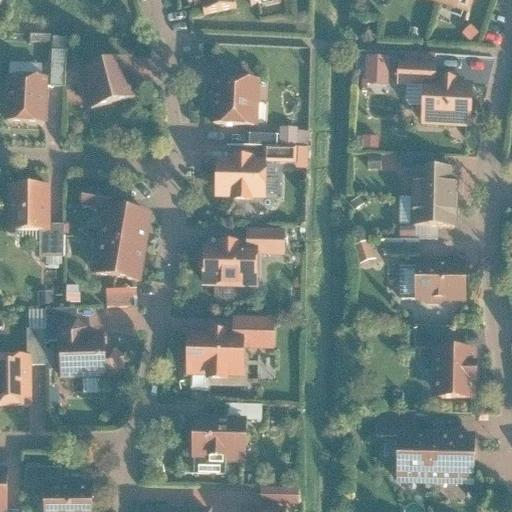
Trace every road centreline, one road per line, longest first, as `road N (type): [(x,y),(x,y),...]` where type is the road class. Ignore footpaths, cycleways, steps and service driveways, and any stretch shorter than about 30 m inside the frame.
road 1 (residential): [(178,174),(135,446)]
road 2 (residential): [(491,197),(491,284),(511,416)]
road 3 (residential): [(0,158),(178,174)]
road 4 (residential): [(153,0),(178,174)]
road 5 (residential): [(511,46),(491,197)]
road 6 (residential): [(0,443),(135,446)]
